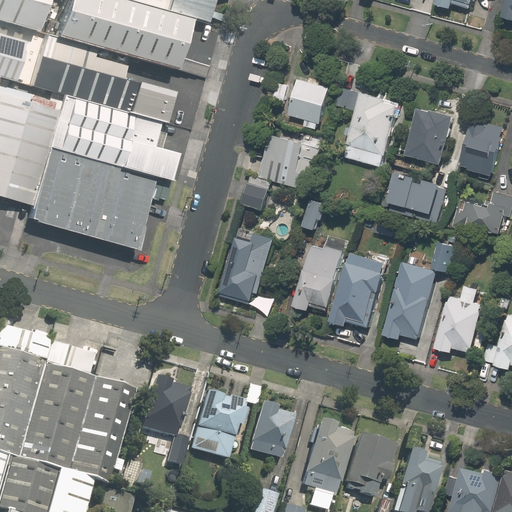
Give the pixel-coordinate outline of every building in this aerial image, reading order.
[(43,0),(0,0),(0,20),(35,31),(43,0)] [(170,66),(185,15),(163,9),(130,0),(63,0),(54,34),(127,54),(170,66)] [(129,0),(163,9),(166,0),(129,0)] [(212,0),(166,0),(163,9),(185,15),(206,21),(212,0)] [(436,0),(435,3),(452,7),(453,3),(470,8),(472,0),(436,0)] [(511,0),(507,0),(503,16),(511,18),(511,0)] [(127,54),(54,34),(45,32),(30,85),(61,94),(161,122),(170,91),(121,77),(127,54)] [(26,41),(0,34),(0,76),(15,81),(26,41)] [(320,84),(321,80),(311,77),(310,81),(299,78),(290,114),(306,118),(304,125),(316,129),(318,122),(320,122),(330,87),(320,84)] [(289,86),(278,82),(272,101),(284,104),(289,86)] [(0,194),(30,203),(47,146),(59,103),(0,86),(0,194)] [(356,110),(361,92),(344,88),(339,105),(356,110)] [(385,154),(399,105),(384,101),(385,98),(362,91),(348,144),(350,144),(347,157),(380,166),(384,154),(385,154)] [(154,147),(161,122),(61,94),(59,103),(47,146),(156,176),(167,179),(175,153),(154,147)] [(419,108),(406,154),(440,164),(453,116),(431,109),(430,112),(419,108)] [(499,125),(479,119),(478,123),(473,122),(461,165),(469,167),(469,169),(482,173),(483,171),(495,174),(507,131),(497,129),(499,125)] [(271,133),(259,176),(296,187),(300,172),(315,176),(322,148),(271,133)] [(156,176),(47,146),(30,203),(26,219),(135,249),(156,176)] [(433,187),(445,191),(450,173),(429,167),(423,186),(432,189),(433,187)] [(272,181),(252,176),(250,184),(247,184),(241,204),(264,210),(272,181)] [(469,224),(501,233),(506,215),(511,216),(511,210),(511,196),(495,192),(492,202),(487,201),(486,204),(485,203),(484,206),(468,201),(465,209),(460,208),(455,226),(467,229),(469,224)] [(363,206),(354,203),(350,220),(359,223),(363,206)] [(371,210),(369,220),(389,226),(392,216),(371,210)] [(398,221),(395,238),(416,242),(419,226),(398,221)] [(256,301),(274,238),(253,233),(251,242),(236,238),(221,292),(222,292),(221,296),(250,304),(251,300),(256,301)] [(328,312),(348,241),(329,235),(325,249),(312,245),(305,270),(303,270),(293,306),(309,310),(310,306),(328,312)] [(297,240),(291,265),(305,268),(312,243),(297,240)] [(388,263),(354,253),(352,262),(349,261),(333,321),(347,325),(348,321),(371,327),(387,272),(385,271),(388,263)] [(429,297),(432,285),(416,280),(414,286),(401,282),(399,289),(397,288),(384,334),(400,339),(401,334),(419,339),(431,298),(429,297)] [(475,302),(479,290),(466,286),(462,299),(452,296),(451,302),(449,302),(437,348),(469,357),(482,311),(480,311),(482,304),(475,302)] [(501,297),(499,306),(506,308),(508,299),(501,297)] [(511,315),(509,320),(507,320),(499,349),(490,347),(487,360),(496,362),(495,364),(511,369),(511,364),(511,315)] [(43,362),(0,349),(0,452),(5,454),(16,457),(42,365),(43,362)] [(92,380),(42,365),(16,457),(55,468),(66,471),(92,380)] [(92,380),(66,471),(91,479),(107,483),(133,392),(92,380)] [(178,469),(186,441),(175,438),(188,391),(153,381),(139,431),(150,434),(149,441),(157,443),(158,437),(171,440),(164,465),(178,469)] [(257,388),(246,386),(241,401),(252,404),(257,388)] [(220,397),(203,392),(187,450),(225,460),(234,426),(238,427),(243,410),(237,408),(240,401),(226,397),(226,395),(221,393),(220,397)] [(280,451),(288,416),(277,413),(278,408),(256,403),(247,442),(249,443),(247,450),(277,458),(279,450),(280,451)] [(335,482),(337,483),(349,440),(347,439),(348,434),(329,429),(330,425),(315,421),(299,477),(321,483),(321,486),(333,490),(335,482)] [(355,436),(342,482),(347,484),(345,488),(357,492),(356,493),(371,497),(376,480),(384,482),(388,470),(385,469),(392,446),(355,436)] [(406,451),(395,487),(397,487),(389,511),(409,511),(412,506),(424,509),(436,464),(418,459),(419,454),(406,451)] [(16,457),(5,454),(0,473),(0,508),(13,511),(42,511),(55,468),(16,457)] [(489,474),(466,467),(465,471),(455,468),(448,494),(457,496),(456,500),(462,502),(459,511),(462,511),(494,511),(495,511),(496,511),(506,474),(490,469),(489,474)] [(66,471),(55,468),(42,511),(81,511),(91,479),(66,471)] [(511,511),(511,470),(510,470),(509,475),(507,474),(496,511),(511,511)] [(254,489),(248,511),(269,511),(274,494),(254,489)] [(108,491),(102,511),(127,511),(132,497),(108,491)] [(181,494),(174,492),(172,500),(178,502),(181,494)] [(383,511),(386,503),(376,500),(373,511),(383,511)]
